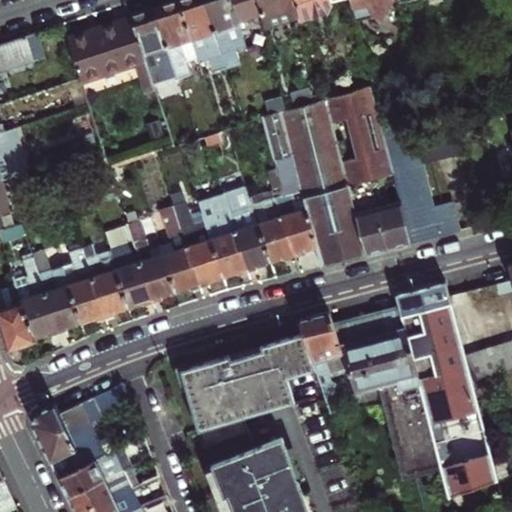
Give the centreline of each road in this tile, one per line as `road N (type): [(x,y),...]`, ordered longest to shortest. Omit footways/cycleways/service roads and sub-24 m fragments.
road 1 (residential): [(511,240),(122,349)]
road 2 (residential): [(122,349),(185,511)]
road 3 (residential): [(122,349),(0,402)]
